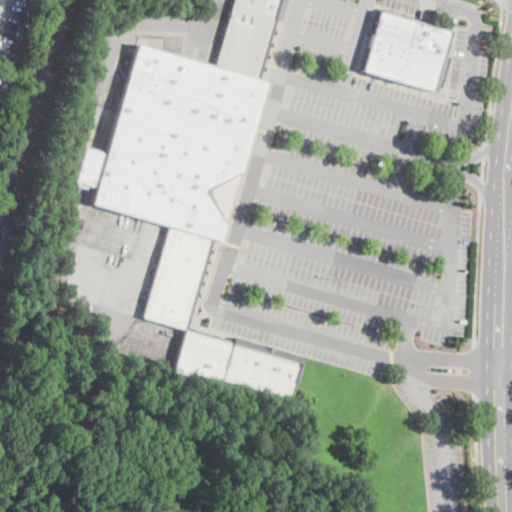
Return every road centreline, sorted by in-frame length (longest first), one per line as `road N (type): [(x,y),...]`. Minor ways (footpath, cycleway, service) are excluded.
road 1 (primary): [(511,47),(491,247),(489,345),(501,363)]
road 2 (primary): [(501,363),(502,511)]
